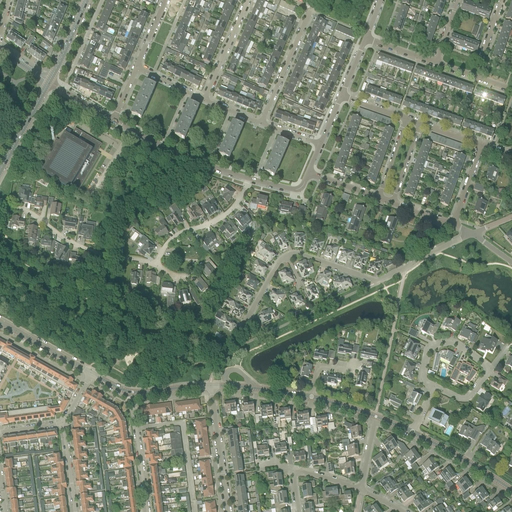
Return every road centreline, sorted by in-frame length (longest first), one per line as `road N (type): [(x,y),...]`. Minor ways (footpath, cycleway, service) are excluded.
road 1 (residential): [(156,265),(82,248),(0,202)]
road 2 (residential): [(260,123),(309,11),(294,0)]
road 3 (residential): [(156,265),(176,235),(223,216),(249,179)]
road 4 (residential): [(228,511),(211,385)]
road 5 (residential): [(130,392),(147,511)]
road 6 (residential): [(487,372),(452,341),(429,346),(422,380),(434,388)]
